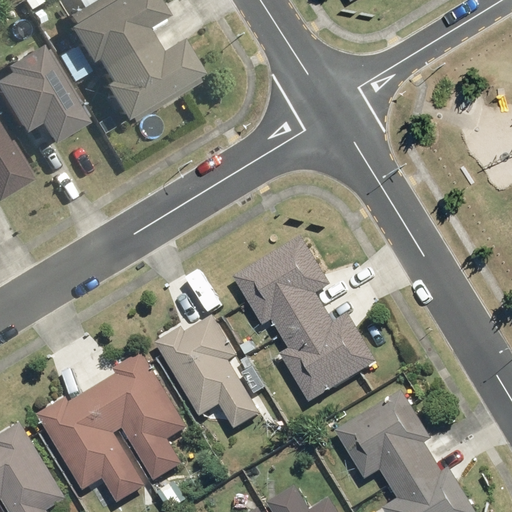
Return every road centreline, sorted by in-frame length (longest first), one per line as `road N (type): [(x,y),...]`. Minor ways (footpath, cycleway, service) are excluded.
road 1 (residential): [(329,108),(0,314)]
road 2 (residential): [(511,398),(329,108)]
road 3 (residential): [(507,0),(329,108)]
road 4 (residential): [(329,108),(258,0)]
